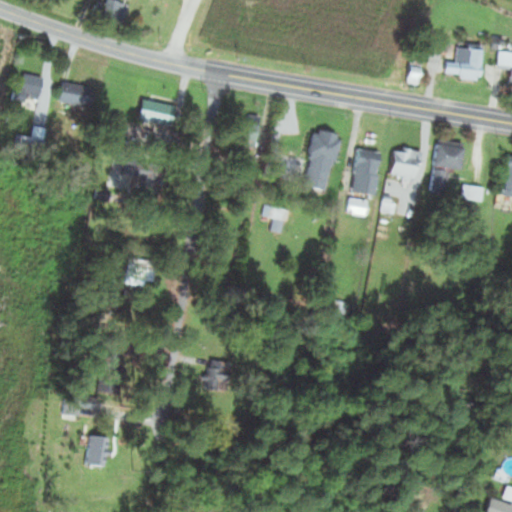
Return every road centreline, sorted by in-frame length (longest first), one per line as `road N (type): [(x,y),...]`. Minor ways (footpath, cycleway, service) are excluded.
road 1 (residential): [(220,73),(163,430)]
road 2 (secondary): [(511,122),(220,73)]
road 3 (secondary): [(220,73),(0,6)]
